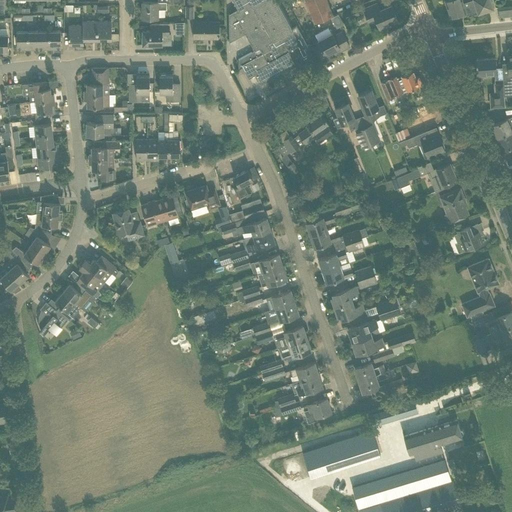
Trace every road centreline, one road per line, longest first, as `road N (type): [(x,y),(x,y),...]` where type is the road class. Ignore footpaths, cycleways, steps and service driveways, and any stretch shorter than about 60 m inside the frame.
road 1 (residential): [(347,403),(286,212),(241,120)]
road 2 (tertiary): [(511,235),(432,33)]
road 3 (residential): [(241,120),(424,23)]
road 4 (residential): [(127,60),(211,65),(241,120)]
road 5 (residential): [(80,204),(206,168)]
road 6 (residential): [(15,301),(61,263),(80,204)]
